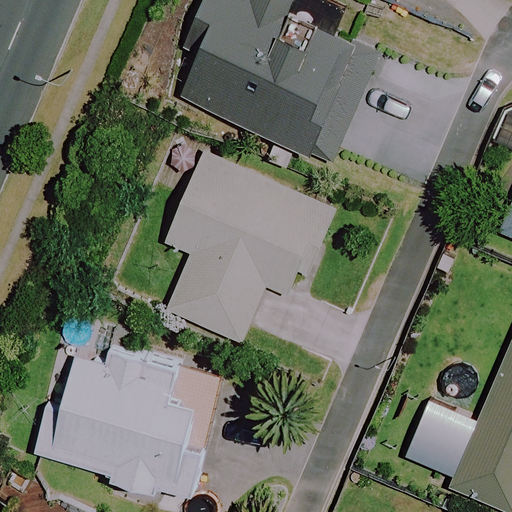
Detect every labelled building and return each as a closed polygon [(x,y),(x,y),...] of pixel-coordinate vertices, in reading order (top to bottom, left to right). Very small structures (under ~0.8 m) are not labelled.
[(202,0),(186,40),(199,45),(178,95),(333,159),(378,51),(290,14),(295,0),(202,0)] [(336,204),(168,136),(148,186),(180,199),(163,239),(193,251),(170,309),(243,339),(265,284),(298,297),(336,204)] [(511,203),(501,229),(511,233),(511,203)] [(109,344),(113,330),(80,322),(61,401),(47,397),(34,449),(195,489),(224,372),(109,344)] [(511,511),(511,343),(450,485),(511,511)]
